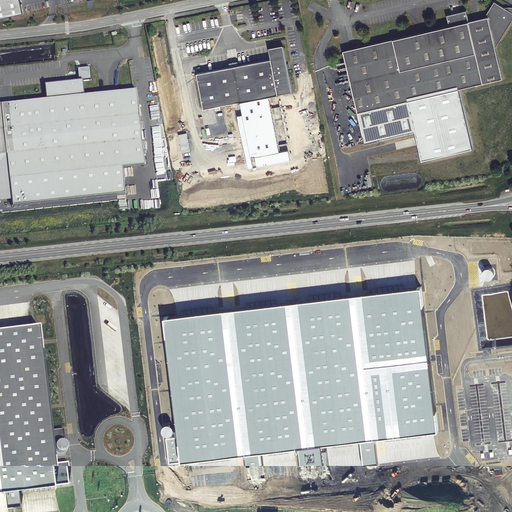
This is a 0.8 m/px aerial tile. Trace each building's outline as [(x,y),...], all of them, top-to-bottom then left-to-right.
[(21,0),(0,0),(0,17),(24,12),(21,0)] [(343,51),(357,112),(458,89),(502,79),(495,48),(511,20),(511,13),(494,2),(484,18),(468,22),(466,11),(446,16),(449,27),(343,51)] [(197,73),(204,108),(292,91),(284,47),(270,50),(271,59),(239,65),(230,67),(197,73)] [(143,166),(135,90),(83,96),(81,81),(43,85),(45,100),(0,105),(6,156),(8,180),(120,168),(143,166)] [(458,89),(357,112),(364,143),(415,131),(422,161),(472,149),(458,89)] [(168,165),(163,126),(153,127),(158,167),(168,165)] [(120,168),(8,180),(11,207),(124,194),(120,168)] [(262,451),(297,446),(300,476),(324,473),(321,444),(360,439),(363,465),(377,464),(374,437),(438,430),(421,286),(164,317),(182,460),(244,453),(248,485),(266,482),(262,451)] [(64,439),(63,429),(51,431),(38,327),(0,332),(0,488),(6,488),(7,508),(22,506),(19,487),(70,482),(67,463),(55,464),(53,452),(54,453),(55,454),(57,455),(58,456),(60,456),(62,455),(64,455),(65,454),(66,453),(66,452),(67,451),(67,450),(67,448),(67,446),(66,445),(65,444),(64,442),(62,441),(62,439),(64,439)]
